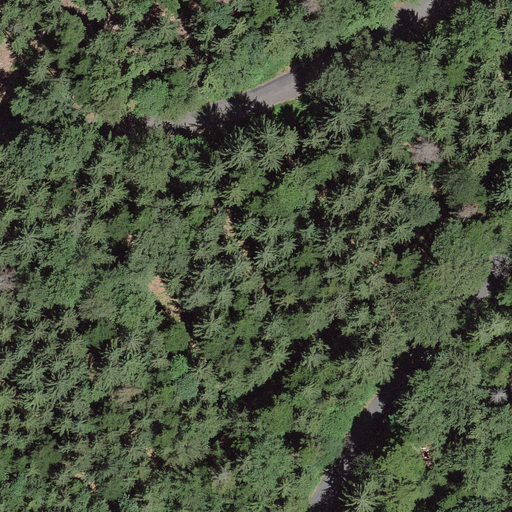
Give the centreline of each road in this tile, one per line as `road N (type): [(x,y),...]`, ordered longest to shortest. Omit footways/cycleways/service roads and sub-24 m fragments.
road 1 (unclassified): [(0,128),(160,124),(218,112),(309,77),(436,0)]
road 2 (unclassified): [(511,253),(395,386),(314,511)]
